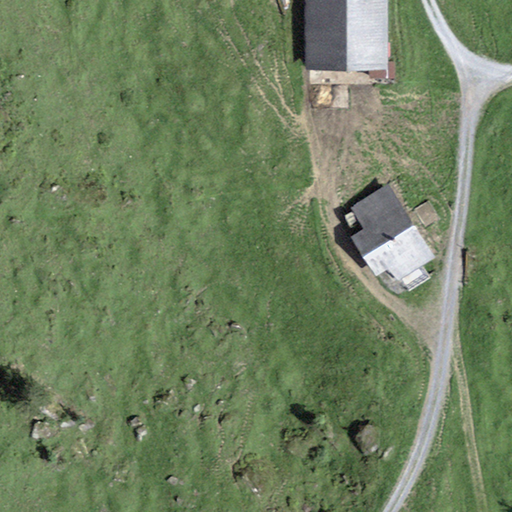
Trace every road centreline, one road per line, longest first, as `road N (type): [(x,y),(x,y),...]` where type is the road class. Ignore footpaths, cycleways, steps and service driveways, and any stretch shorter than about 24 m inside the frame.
road 1 (track): [(511,72),(481,77),(477,86),(431,415),(386,511)]
road 2 (track): [(447,325),(485,511)]
